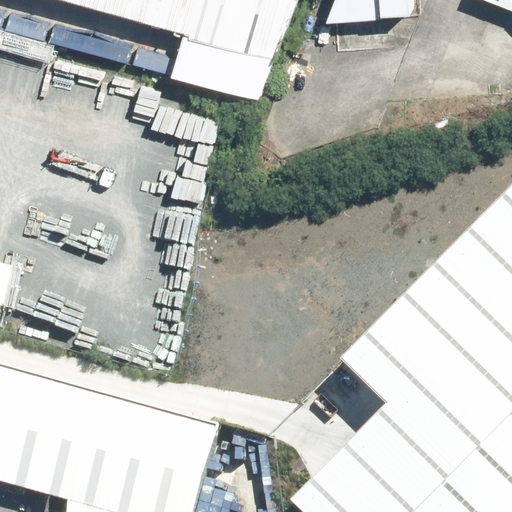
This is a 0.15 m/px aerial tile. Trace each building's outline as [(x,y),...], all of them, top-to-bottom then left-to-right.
[(126,0),(253,35),(268,0),(126,0)] [(419,0),(339,0),(334,14),(420,12),(419,0)] [(96,139),(0,111),(0,131),(90,158),(96,139)] [(157,181),(0,139),(0,277),(123,310),(157,181)] [(511,511),(511,188),(348,356),(392,401),(301,499),(313,511),(511,511)] [(0,346),(0,460),(24,467),(23,499),(57,506),(56,511),(180,511),(211,400),(0,346)]
